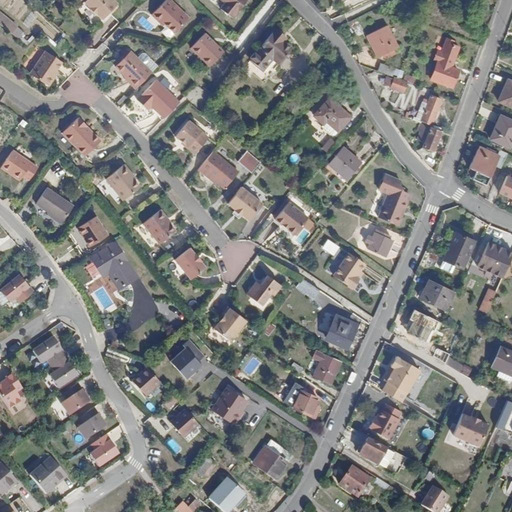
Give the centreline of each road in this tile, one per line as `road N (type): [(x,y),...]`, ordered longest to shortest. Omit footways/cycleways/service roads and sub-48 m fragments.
road 1 (residential): [(442,185),(306,490),(288,511)]
road 2 (residential): [(0,76),(39,102),(90,93),(150,149),(238,258)]
road 3 (residential): [(69,298),(140,446),(137,463),(73,511)]
road 4 (residential): [(296,0),(344,49),(423,174),(442,185)]
road 5 (residential): [(508,0),(442,185)]
road 6 (unknown): [(329,441),(217,373)]
